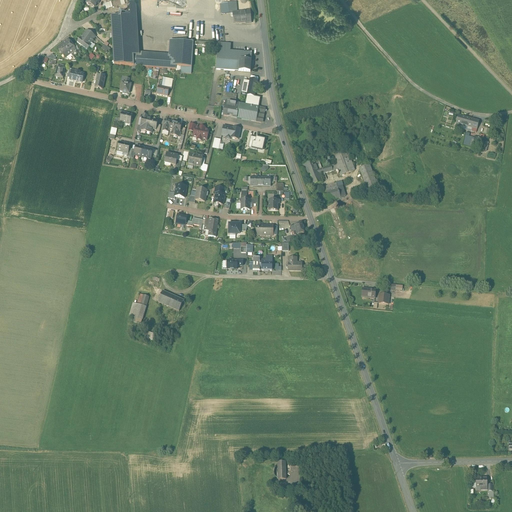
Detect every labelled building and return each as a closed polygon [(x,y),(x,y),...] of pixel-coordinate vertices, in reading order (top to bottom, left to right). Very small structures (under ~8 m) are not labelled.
[(124,0),(117,0),(104,3),(105,9),(126,4),(124,0)] [(236,1),(220,3),(220,4),(221,15),(233,14),(233,13),(237,13),(236,1)] [(131,16),(111,17),(112,33),(114,65),(134,66),(133,54),(139,52),(136,3),(130,3),(131,16)] [(237,13),(233,13),(233,14),(234,24),(246,23),(246,24),(251,23),(250,12),(237,13)] [(111,15),(104,17),(105,32),(112,33),(111,17),(111,15)] [(87,30),(78,43),(88,50),(90,46),(89,45),(95,37),(87,30)] [(68,40),(63,44),(70,54),(75,50),(73,47),(68,40)] [(193,42),(169,40),(168,55),(171,66),(176,66),(192,67),(193,42)] [(218,44),(213,43),(213,42),(197,41),(197,45),(210,46),(210,51),(218,51),(218,44)] [(70,54),(63,44),(58,48),(65,58),(70,54)] [(247,46),(218,44),(218,51),(216,69),(250,72),(252,53),(247,53),(247,46)] [(139,52),(133,54),(134,66),(135,66),(174,69),(176,69),(176,66),(171,66),(168,55),(139,52)] [(65,68),(57,67),(55,77),(62,79),(65,68)] [(71,78),(71,80),(85,84),(87,75),(82,73),(82,72),(70,69),(68,77),(71,78)] [(173,80),(163,78),(162,79),(162,81),(161,86),(159,86),(157,94),(167,97),(169,88),(171,89),(173,80)] [(257,81),(242,78),(241,83),(238,82),(238,86),(237,92),(247,94),(247,95),(254,97),(257,81)] [(103,81),(96,79),(95,88),(102,90),(104,81),(103,81)] [(131,85),(122,83),(120,92),(123,93),(122,94),(127,95),(127,94),(129,94),(131,85)] [(239,104),(226,102),(225,107),(224,107),(224,110),(223,116),(237,118),(239,104)] [(246,105),(239,104),(237,118),(237,119),(261,123),(264,108),(246,105)] [(122,113),(121,113),(120,119),(120,122),(123,123),(123,122),(130,124),(130,125),(132,115),(127,114),(122,113)] [(158,121),(147,118),(147,116),(143,115),(141,126),(142,126),(141,131),(151,133),(152,129),(156,130),(157,125),(158,121)] [(480,120),(458,115),(456,124),(478,130),(480,120)] [(171,122),(165,120),(162,131),(169,132),(169,131),(171,122)] [(182,124),(171,122),(169,131),(172,132),(172,135),(171,135),(170,135),(170,136),(179,138),(182,124)] [(233,127),(224,125),(222,135),(231,137),(231,138),(238,139),(241,129),(233,127)] [(200,127),(200,129),(195,128),(194,132),(193,137),(197,138),(198,141),(200,141),(202,140),(207,141),(209,131),(204,130),(204,128),(200,127)] [(465,132),(464,145),(471,146),(472,137),(469,136),(469,133),(465,132)] [(279,148),(275,137),(267,140),(267,141),(270,150),(270,151),(279,148)] [(267,141),(257,144),(260,153),(270,150),(267,141)] [(130,145),(119,143),(117,151),(118,151),(128,154),(129,149),(130,145)] [(143,148),(136,146),(135,150),(134,155),(141,157),(143,148)] [(153,150),(143,148),(141,157),(151,159),(153,150)] [(334,154),(340,176),(355,171),(349,150),(334,154)] [(178,156),(166,153),(164,163),(165,163),(165,162),(171,164),(171,165),(176,166),(178,156)] [(203,157),(190,154),(188,165),(193,166),(193,165),(201,167),(203,157)] [(315,161),(303,166),(306,174),(318,170),(315,161)] [(204,180),(208,165),(202,163),(198,179),(204,180)] [(380,190),(370,165),(359,170),(370,194),(380,190)] [(334,171),(332,166),(319,171),(321,176),(334,171)] [(308,174),(313,186),(323,182),(318,170),(308,174)] [(260,178),(251,178),(251,186),(260,186),(260,178)] [(270,178),(260,178),(260,186),(270,186),(270,178)] [(341,182),(322,188),(327,203),(346,197),(341,182)] [(176,185),(174,196),(184,198),(186,186),(176,185)] [(207,190),(197,188),(195,200),(205,202),(207,190)] [(223,194),(216,193),(214,204),(223,205),(225,195),(223,194)] [(241,199),(241,210),(249,210),(249,203),(252,203),(252,200),(244,199),(241,199)] [(274,200),(269,200),(269,211),(277,211),(277,204),(280,204),(280,200),(274,200)] [(182,216),(177,215),(176,223),(185,225),(186,225),(186,221),(187,217),(181,216),(182,216)] [(218,221),(205,218),(203,230),(208,231),(207,236),(216,237),(218,221)] [(230,235),(242,235),(242,223),(230,223),(230,235)] [(303,223),(290,227),(291,232),(296,231),(297,235),(305,233),(303,223)] [(273,236),(273,225),(256,224),(256,236),(273,236)] [(301,263),(295,263),(295,258),(288,258),(288,271),(301,271),(301,263)] [(237,261),(227,261),(227,269),(232,269),(237,269),(237,266),(243,266),(243,261),(237,260),(237,261)] [(267,263),(262,262),(262,266),(262,270),(271,271),(272,263),(267,263)] [(375,290),(363,289),(362,298),(374,299),(375,290)] [(185,301),(163,292),(158,303),(180,313),(185,301)] [(149,296),(140,294),(138,303),(147,305),(149,296)] [(390,296),(379,294),(378,304),(389,306),(390,296)] [(134,302),(130,316),(143,319),(147,306),(134,302)] [(157,334),(149,331),(146,338),(154,341),(157,334)] [(287,479),(286,461),(278,461),(279,479),(287,479)] [(486,477),(475,477),(475,482),(476,488),(476,490),(486,490),(486,477)]
